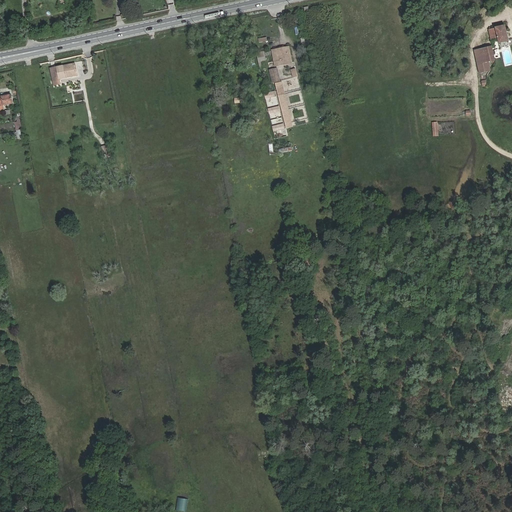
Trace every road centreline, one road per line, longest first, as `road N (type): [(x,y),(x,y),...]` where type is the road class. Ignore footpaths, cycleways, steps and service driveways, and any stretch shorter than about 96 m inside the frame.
road 1 (secondary): [(276,0),(0,58)]
road 2 (unknown): [(506,0),(506,15),(481,27),(472,42),(468,95),(481,141),(511,158)]
